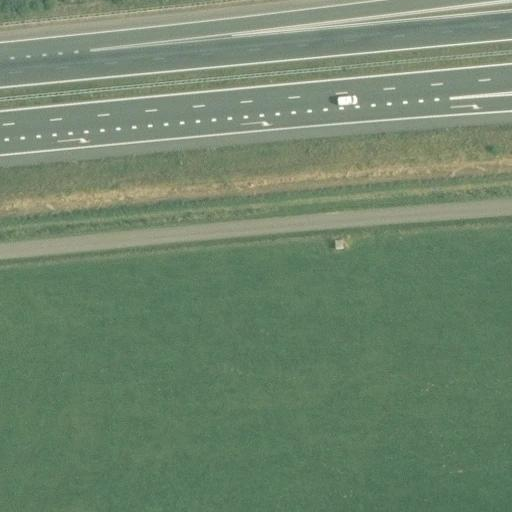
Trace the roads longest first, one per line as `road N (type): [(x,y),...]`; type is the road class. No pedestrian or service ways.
road 1 (unclassified): [(511,206),(0,253)]
road 2 (motorway): [(0,128),(442,84)]
road 3 (motorway): [(511,27),(87,63)]
road 4 (motorway): [(462,0),(306,17),(87,63)]
